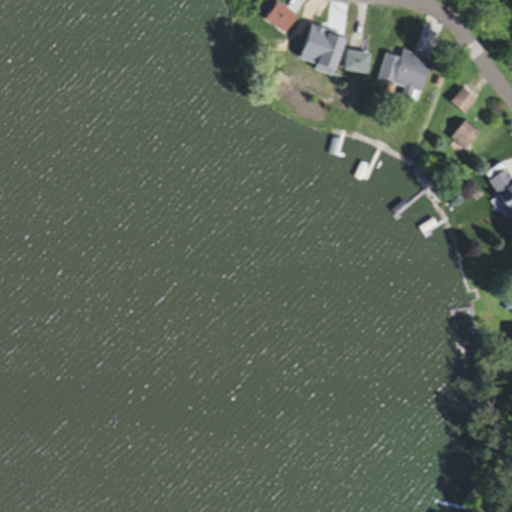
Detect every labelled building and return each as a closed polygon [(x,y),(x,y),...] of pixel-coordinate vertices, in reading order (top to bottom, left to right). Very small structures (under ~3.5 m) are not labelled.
[(260,23),(282,37),(294,17),(272,4),(260,23)] [(341,35),(317,30),(309,67),(333,72),(341,35)] [(290,66),(307,65),(304,38),(287,40),(290,66)] [(338,72),(361,78),(366,57),(343,51),(338,72)] [(426,61),(399,53),(397,61),(382,57),(374,85),(401,92),(399,99),(415,103),(426,61)] [(447,105),(462,118),(473,104),(459,92),(447,105)] [(475,136),(459,123),(445,141),(461,154),(475,136)] [(511,223),(511,184),(500,170),(481,186),(511,223)] [(511,258),(502,259),(503,273),(511,271),(511,258)]
